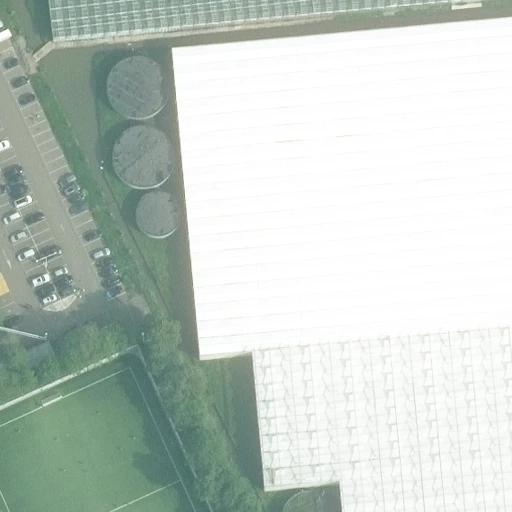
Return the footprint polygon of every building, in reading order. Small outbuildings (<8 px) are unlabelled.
[(361,12),(495,0),(46,0),(52,43),(361,12)] [(511,511),(511,22),(356,37),(172,55),(202,361),(251,356),(251,359),(263,492),(266,491),(339,485),(341,511),(511,511)] [(117,56),(106,106),(158,118),(170,68),(117,56)] [(130,180),(156,182),(158,162),(132,160),(130,180)] [(24,355),(30,370),(60,357),(54,343),(24,355)] [(4,361),(0,362),(0,378),(10,374),(4,361)]
